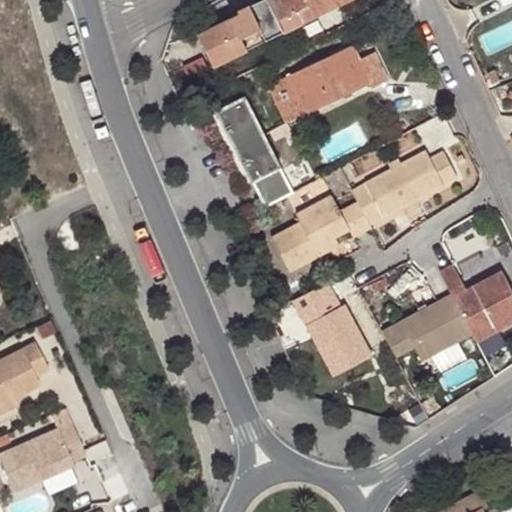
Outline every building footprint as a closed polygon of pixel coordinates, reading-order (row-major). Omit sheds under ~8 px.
[(215,64),(285,31),(269,0),(260,0),(239,10),(240,15),(200,34),(215,64)] [(269,0),(285,31),(330,10),(325,0),(269,0)] [(325,0),(330,10),(348,0),(325,0)] [(363,57),(356,44),(278,83),(289,104),(298,99),(306,114),(371,82),(374,87),(391,78),(377,51),(363,57)] [(278,83),(270,87),(288,123),(306,114),(298,99),(289,104),(278,83)] [(246,94),(216,110),(253,180),(283,166),(248,97),(246,94)] [(428,149),(353,189),(359,200),(373,226),(459,180),(444,150),(432,155),(428,149)] [(253,180),(266,205),(296,190),(283,166),(253,180)] [(355,235),(373,226),(359,200),(341,208),(334,195),(299,214),(302,221),(273,236),(291,269),(340,242),(338,236),(352,229),(355,235)] [(454,262),(440,269),(454,295),(473,330),(479,341),(511,322),(511,286),(502,269),(467,286),(454,262)] [(342,303),(329,279),(293,299),(333,373),(373,352),(345,301),(342,303)] [(405,323),(385,333),(398,357),(417,347),(422,356),(473,330),(454,295),(405,321),(405,323)] [(38,339),(0,357),(0,402),(17,395),(42,382),(37,373),(51,366),(38,339)] [(17,395),(0,402),(0,412),(20,402),(17,395)] [(84,455),(71,422),(0,454),(0,458),(16,491),(72,467),(70,462),(84,455)] [(490,508),(482,492),(443,511),(485,511),(490,508)]
